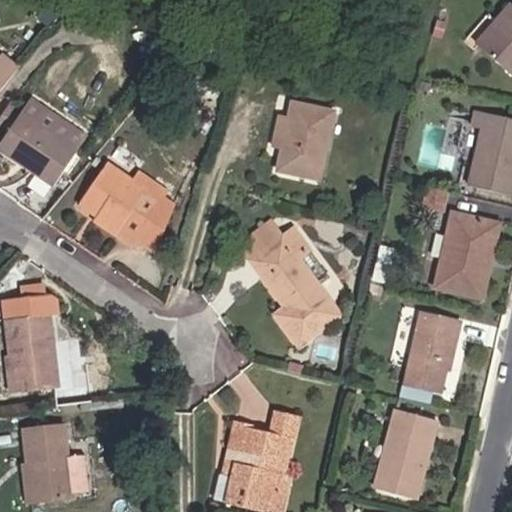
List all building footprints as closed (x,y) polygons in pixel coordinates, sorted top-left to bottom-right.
[(28,22),(40,6),(33,5),(23,18),(28,22)] [(511,5),(476,45),(511,76),(511,5)] [(39,30),(56,8),(40,6),(28,22),(39,30)] [(0,88),(16,68),(0,54),(0,88)] [(87,136),(31,99),(23,113),(78,149),(87,136)] [(334,110),(292,101),(288,118),(282,148),(277,172),(319,181),(334,110)] [(1,124),(10,130),(23,113),(12,106),(1,124)] [(469,185),(510,196),(511,188),(511,119),(474,110),(471,126),(482,129),(469,185)] [(54,184),(78,149),(23,113),(10,130),(2,142),(29,159),(25,165),(54,184)] [(273,146),(282,148),(288,118),(279,117),(273,146)] [(2,142),(0,145),(0,148),(25,165),(29,159),(2,142)] [(136,244),(164,203),(136,183),(108,164),(85,197),(104,210),(98,217),(116,230),(136,244)] [(170,194),(142,174),(136,183),(164,203),(170,194)] [(98,217),(104,210),(85,197),(80,205),(98,217)] [(157,234),(171,208),(164,203),(136,244),(152,256),(157,234)] [(491,263),(483,262),(493,221),(452,211),(435,291),(482,301),(491,263)] [(94,223),(112,235),(116,230),(98,217),(94,223)] [(269,221),(239,244),(252,261),(281,239),(269,221)] [(491,263),(500,222),(493,221),(483,262),(491,263)] [(309,252),(293,231),(281,239),(298,261),(305,255),(309,252)] [(305,255),(298,261),(281,239),(252,261),(287,307),(277,315),(300,346),(340,315),(316,283),(323,278),(312,263),(305,255)] [(55,301),(48,295),(46,296),(48,316),(49,316),(56,315),(55,301)] [(6,300),(8,321),(12,357),(16,394),(58,389),(49,316),(48,316),(46,296),(6,300)] [(448,371),(460,325),(421,316),(405,382),(441,390),(445,370),(448,371)] [(6,357),(10,394),(16,394),(12,357),(6,357)] [(416,498),(437,423),(395,411),(374,487),(416,498)] [(271,413),(266,433),(293,439),(297,419),(271,413)] [(232,481),(227,502),(270,511),(275,487),(281,488),(284,476),(293,439),(266,433),(244,428),(245,424),(235,422),(227,462),(236,464),(232,481)] [(65,427),(25,432),(29,464),(34,503),(74,499),(73,495),(91,493),(87,456),(69,458),(65,427)] [(227,462),(223,479),(232,481),(236,464),(227,462)] [(23,465),(27,504),(34,503),(29,464),(23,465)] [(270,511),(280,511),(289,477),(284,476),(281,488),(275,487),(270,511)]
